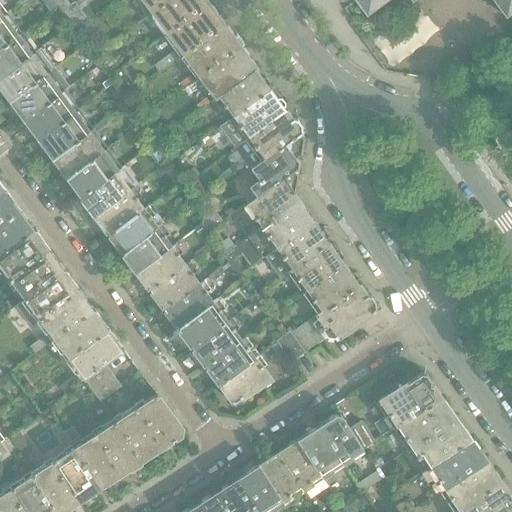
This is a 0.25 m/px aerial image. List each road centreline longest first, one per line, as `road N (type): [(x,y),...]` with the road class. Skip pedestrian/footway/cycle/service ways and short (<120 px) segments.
road 1 (residential): [(0,154),(221,452)]
road 2 (residential): [(316,55),(336,113),(340,190),(428,317)]
road 3 (residential): [(511,229),(431,124),(366,96),(316,55)]
road 4 (residential): [(221,452),(428,317)]
road 5 (residential): [(428,317),(511,430)]
